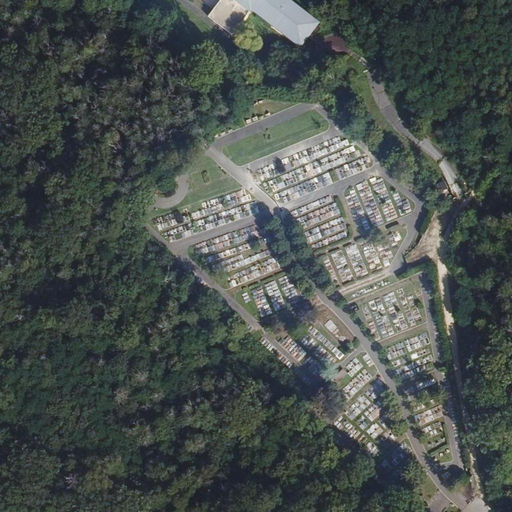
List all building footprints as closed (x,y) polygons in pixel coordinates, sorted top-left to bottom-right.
[(291,40),(295,35),(306,43),(323,18),(296,0),(223,0),(216,11),(241,29),(255,8),(291,40)] [(180,211),(175,213),(178,223),(184,221),(180,211)] [(331,320),(325,324),(330,332),(336,329),(331,320)] [(409,351),(427,345),(424,334),(405,340),(409,351)] [(390,358),(402,356),(400,344),(388,347),(390,358)] [(345,367),(352,376),(362,367),(355,359),(345,367)] [(360,386),(369,378),(362,371),(354,380),(360,386)] [(471,479),(459,490),(469,501),(474,496),(471,479)]
